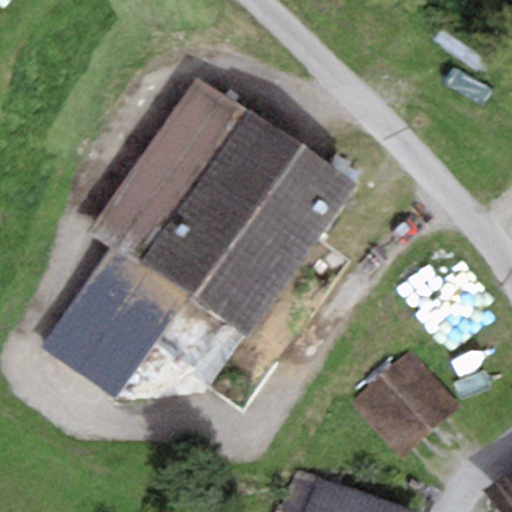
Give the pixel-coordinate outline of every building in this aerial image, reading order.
[(248,344),(356,183),(194,75),(86,235),(109,249),(186,302),(248,344)] [(117,400),(186,302),(109,249),(44,348),(117,400)] [(463,408),(411,352),(352,406),(404,462),(463,408)] [(299,511),(314,475),(295,467),(277,511),(299,511)] [(416,511),(314,475),(299,511),(416,511)] [(511,511),(511,475),(486,494),(498,511),(511,511)]
